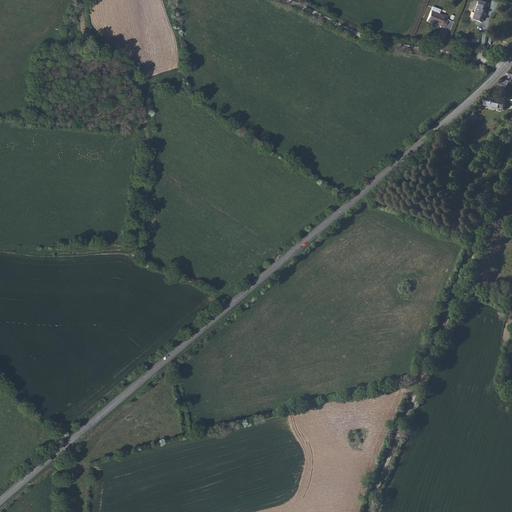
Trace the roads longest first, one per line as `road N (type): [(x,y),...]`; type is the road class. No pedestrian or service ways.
road 1 (tertiary): [(0,502),(505,65)]
road 2 (track): [(369,511),(474,259),(511,143)]
road 3 (track): [(78,0),(85,34),(125,70),(138,94),(146,135),(133,250)]
road 4 (track): [(417,49),(287,0)]
